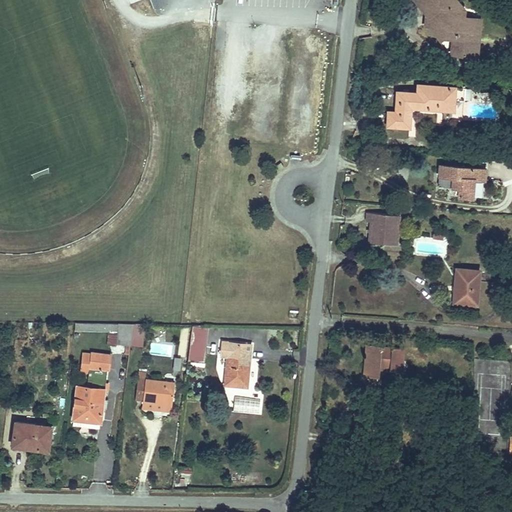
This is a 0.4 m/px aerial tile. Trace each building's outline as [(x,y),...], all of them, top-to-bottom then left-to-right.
[(160,0),(150,0),(153,8),(161,9),(160,0)] [(186,0),(186,7),(213,9),(213,0),(186,0)] [(417,0),(429,13),(436,19),(433,23),(442,34),(448,28),(452,29),(451,33),(455,34),(459,34),(458,50),(477,51),(479,14),(466,14),(458,13),(452,4),(455,0),(417,0)] [(466,5),(462,0),(455,0),(452,4),(458,13),(466,14),(466,5)] [(419,86),(418,106),(450,108),(452,87),(419,86)] [(442,165),(441,184),(461,186),(460,196),(473,197),(474,179),(481,180),(482,168),(442,165)] [(401,214),(368,211),(367,220),(371,220),(370,228),(373,228),(373,231),(370,231),(369,241),(398,244),(401,214)] [(458,271),(455,302),(477,305),(480,273),(458,271)] [(134,325),(76,324),(75,332),(119,334),(118,345),(131,345),(134,325)] [(191,327),(189,349),(201,350),(204,327),(191,327)] [(220,344),(219,358),(227,358),(224,387),(247,389),(249,361),(248,361),(249,354),(250,354),(250,347),(220,344)] [(384,345),(369,344),(367,374),(382,375),(382,368),(383,361),(393,362),(392,369),(405,370),(406,346),(394,345),(394,350),(383,350),(384,345)] [(78,388),(75,421),(102,423),(107,371),(109,371),(110,356),(91,354),(89,369),(94,370),(93,376),(88,376),(88,383),(93,383),(93,389),(78,388)] [(143,411),(165,413),(166,405),(173,406),(175,384),(139,382),(137,403),(144,404),(143,411)] [(261,413),(262,398),(235,397),(234,412),(261,413)] [(17,424),(15,451),(32,453),(32,449),(51,451),(52,428),(17,424)] [(192,474),(193,467),(180,464),(179,472),(192,474)]
